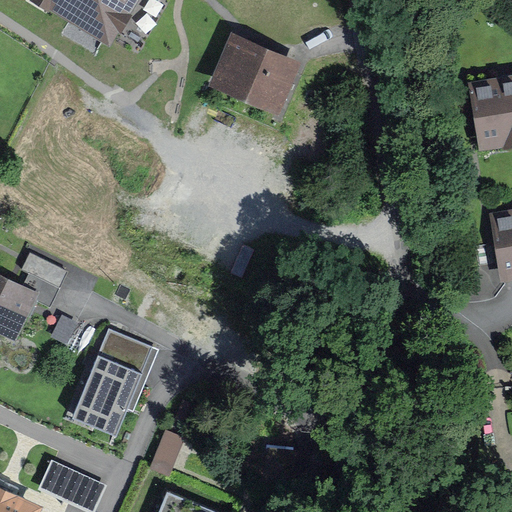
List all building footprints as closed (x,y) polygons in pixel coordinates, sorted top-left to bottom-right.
[(36,0),(108,43),(133,0),(36,0)] [(279,114),(302,60),(230,30),(207,84),(279,114)] [(337,74),(310,63),(299,89),(326,100),(337,74)] [(511,78),(464,86),(475,154),(511,147),(511,78)] [(511,282),(511,210),(485,215),(497,285),(511,282)] [(20,271),(27,274),(20,289),(0,278),(0,338),(13,345),(34,301),(48,308),(57,289),(59,290),(70,269),(30,250),(20,271)] [(66,346),(76,323),(62,317),(51,340),(66,346)] [(158,350),(107,329),(67,423),(112,442),(124,412),(131,414),(158,350)] [(197,405),(182,399),(174,419),(188,425),(197,405)] [(184,436),(165,429),(149,468),(168,476),(184,436)] [(271,452),(269,478),(292,480),(294,454),(271,452)] [(37,511),(41,505),(0,486),(0,511),(37,511)] [(207,511),(164,494),(156,511),(207,511)]
